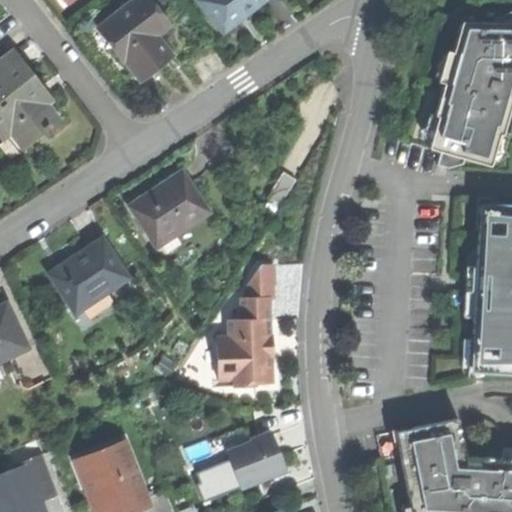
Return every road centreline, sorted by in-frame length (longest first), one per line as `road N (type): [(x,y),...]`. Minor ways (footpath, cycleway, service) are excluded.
road 1 (residential): [(372,29),(360,119),(327,235),(318,330),(340,511)]
road 2 (residential): [(136,149),(314,34),(351,24),(372,29)]
road 3 (residential): [(23,0),(136,149)]
road 4 (residential): [(0,237),(136,149)]
